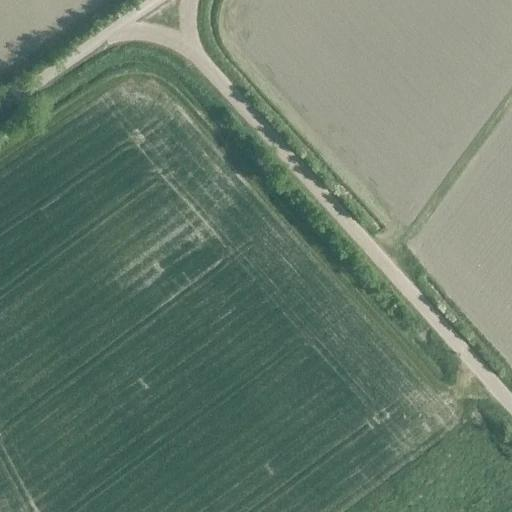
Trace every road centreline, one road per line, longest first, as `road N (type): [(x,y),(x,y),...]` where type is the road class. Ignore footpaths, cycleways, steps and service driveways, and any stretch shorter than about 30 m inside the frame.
road 1 (unclassified): [(511,400),(193,53)]
road 2 (unclassified): [(0,106),(113,31)]
